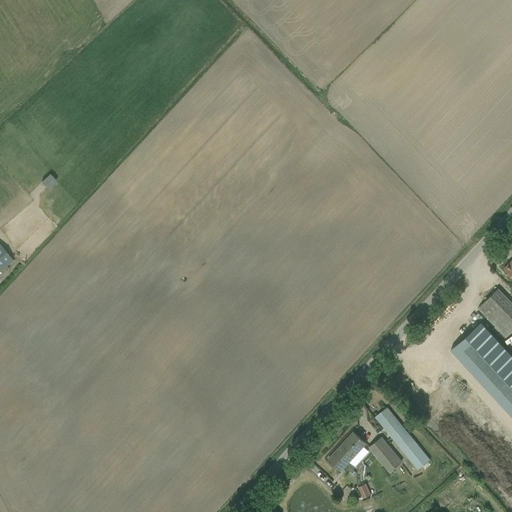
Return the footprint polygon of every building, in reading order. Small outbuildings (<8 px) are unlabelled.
[(0,272),(13,261),(0,244),(0,272)] [(475,265),(483,259),(480,254),(472,260),(475,265)] [(511,331),(511,303),(498,289),(478,308),(485,315),(506,337),(511,331)] [(511,420),(511,359),(480,323),(450,349),(511,420)] [(402,384),(415,376),(409,367),(396,376),(402,384)] [(375,417),(381,424),(418,470),(430,460),(393,415),(387,407),(375,417)] [(354,468),(348,462),(365,443),(353,432),(352,432),(353,433),(342,444),(336,450),(328,459),(341,471),(345,467),(350,472),(354,468)] [(390,473),(402,462),(381,436),(369,447),(390,473)] [(370,495),(365,484),(358,487),(363,498),(370,495)]
